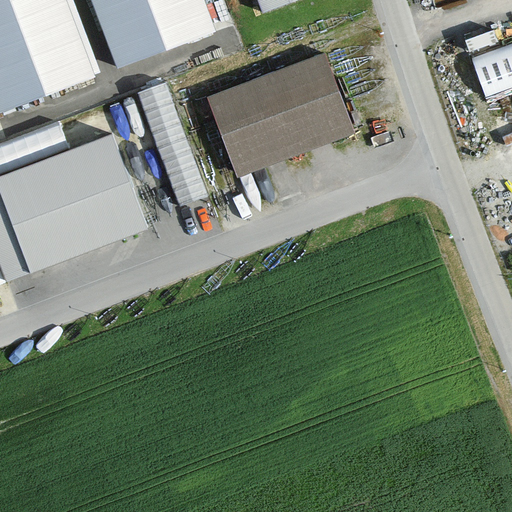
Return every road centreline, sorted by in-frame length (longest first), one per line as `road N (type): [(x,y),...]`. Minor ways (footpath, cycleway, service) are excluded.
road 1 (unclassified): [(438,171),(0,336)]
road 2 (unclassified): [(438,171),(511,351)]
road 3 (unclassified): [(391,0),(438,171)]
